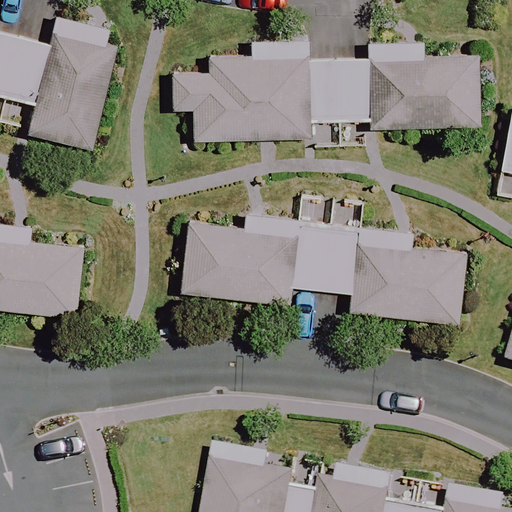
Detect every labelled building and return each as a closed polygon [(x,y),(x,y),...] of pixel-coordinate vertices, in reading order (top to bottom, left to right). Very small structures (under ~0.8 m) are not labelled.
[(0,89),(30,97),(22,127),(86,143),(112,42),(44,25),(39,44),(0,33),(0,89)] [(366,123),(475,122),(474,50),(203,53),(203,69),(171,70),(171,106),(190,106),(190,134),(309,132),(308,113),(366,113),(366,123)] [(511,103),(509,103),(492,192),(511,196),(511,103)] [(243,226),(185,220),(178,286),(285,298),(287,277),(346,284),(343,304),(453,316),(460,250),(352,238),(353,225),(293,218),(292,231),(243,226)] [(0,312),(71,321),(79,250),(0,240),(0,312)] [(511,323),(503,355),(511,357),(511,323)] [(289,467),(209,453),(198,511),(511,511),(511,506),(443,495),(440,508),(387,498),(389,485),(317,472),(314,492),(285,487),(289,467)]
